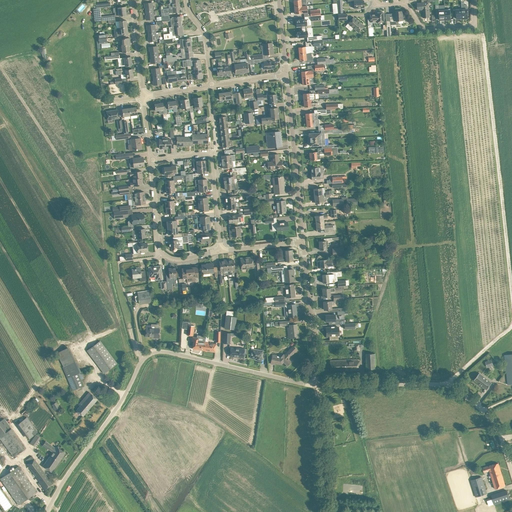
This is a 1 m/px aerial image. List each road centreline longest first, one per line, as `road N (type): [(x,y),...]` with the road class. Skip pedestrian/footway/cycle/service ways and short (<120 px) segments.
road 1 (unclassified): [(46,511),(149,353),(317,384)]
road 2 (unclassified): [(484,410),(436,383),(317,384)]
road 3 (tertiary): [(303,242),(286,75)]
road 4 (tertiary): [(317,384),(303,242)]
road 5 (tertiary): [(326,511),(317,384)]
